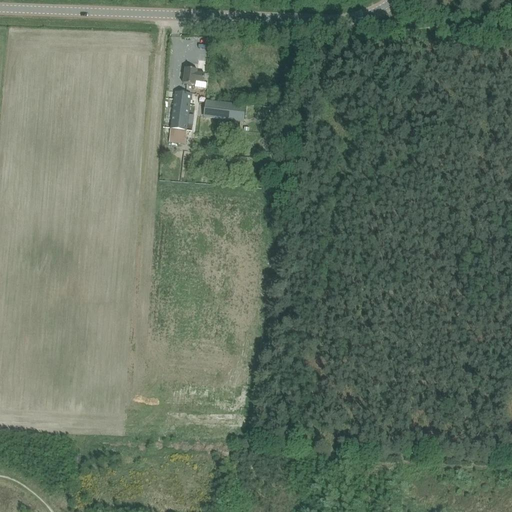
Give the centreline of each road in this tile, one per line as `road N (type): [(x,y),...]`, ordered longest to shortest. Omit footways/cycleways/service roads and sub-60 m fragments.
road 1 (unclassified): [(384,6),(348,20),(0,8)]
road 2 (track): [(511,29),(409,24),(384,6)]
